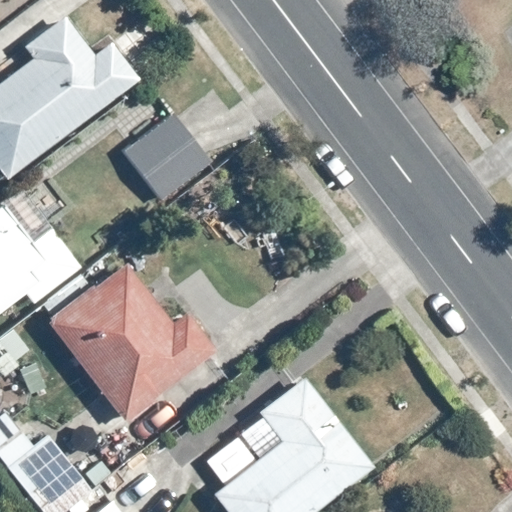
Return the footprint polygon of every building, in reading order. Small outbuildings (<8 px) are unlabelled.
[(95,51),(66,13),(0,64),(0,168),(7,178),(166,56),(138,19),(95,51)] [(209,164),(174,110),(120,145),(155,199),(209,164)] [(30,222),(7,192),(0,196),(0,309),(25,290),(33,301),(78,266),(39,215),(30,222)] [(171,317),(125,257),(46,317),(122,417),(214,347),(184,308),(171,317)] [(309,511),(372,465),(299,368),(229,420),(254,454),(211,486),(229,511),(309,511)] [(91,478),(128,448),(112,427),(74,456),(53,430),(5,465),(42,511),(68,511),(99,488),(91,478)] [(121,511),(160,482),(148,467),(109,496),(87,511),(121,511)]
